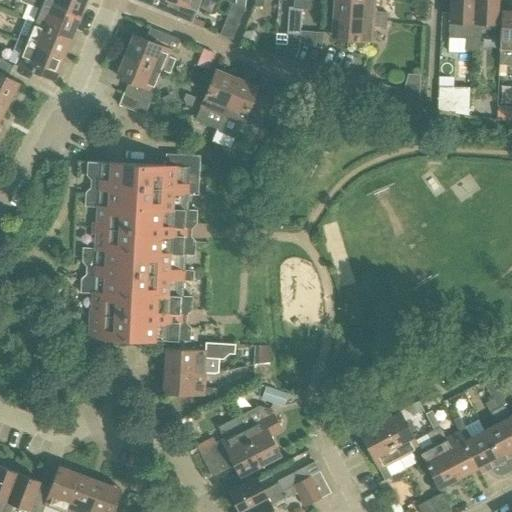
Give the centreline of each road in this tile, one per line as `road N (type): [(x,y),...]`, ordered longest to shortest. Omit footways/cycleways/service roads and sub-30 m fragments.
road 1 (residential): [(206,511),(177,459),(86,425),(59,436),(0,411)]
road 2 (residential): [(113,1),(333,91)]
road 3 (residential): [(0,196),(49,138),(71,94)]
